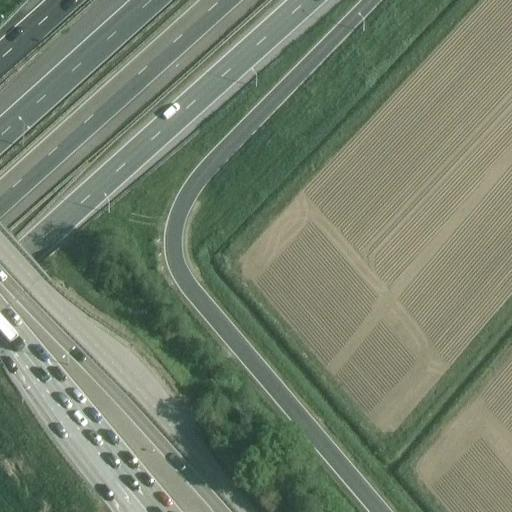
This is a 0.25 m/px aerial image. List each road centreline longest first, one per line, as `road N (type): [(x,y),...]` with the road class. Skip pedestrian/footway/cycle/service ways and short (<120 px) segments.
road 1 (motorway): [(0,275),(306,0)]
road 2 (unclassified): [(243,511),(0,242)]
road 3 (primary): [(219,511),(0,275)]
road 4 (motorway): [(0,197),(219,0)]
road 5 (motorway): [(150,0),(0,135)]
road 6 (primary): [(0,327),(121,473)]
